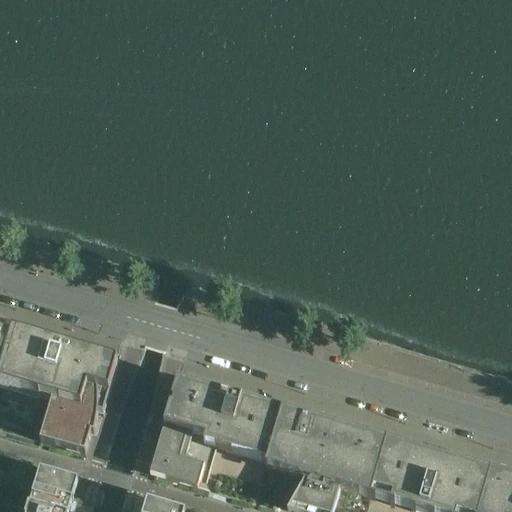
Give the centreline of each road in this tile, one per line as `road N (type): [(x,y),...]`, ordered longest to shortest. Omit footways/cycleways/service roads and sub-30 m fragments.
road 1 (tertiary): [(511,430),(184,334)]
road 2 (residential): [(138,321),(84,511)]
road 3 (residential): [(132,511),(184,334)]
road 4 (tertiary): [(138,321),(0,281)]
